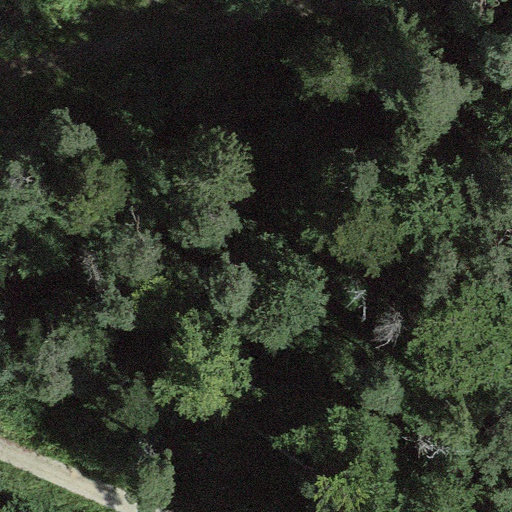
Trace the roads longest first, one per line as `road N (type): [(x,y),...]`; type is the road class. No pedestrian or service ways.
road 1 (track): [(0,74),(341,0)]
road 2 (track): [(0,429),(157,511)]
